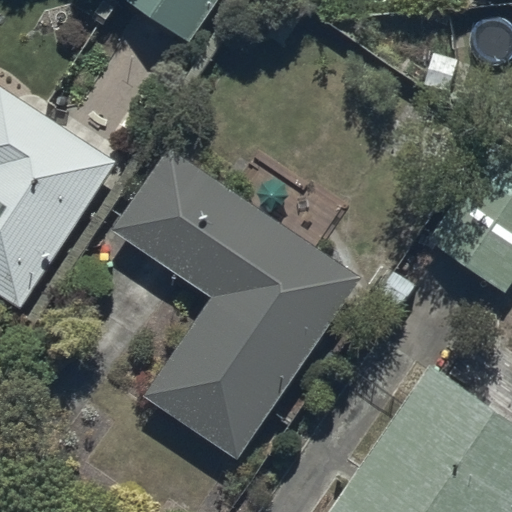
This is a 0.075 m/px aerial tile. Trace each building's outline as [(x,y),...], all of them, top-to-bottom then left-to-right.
[(203,60),(242,0),(140,0),(132,13),(203,60)] [(0,309),(25,325),(119,176),(2,100),(0,102),(0,309)] [(511,178),(491,164),(430,252),(508,305),(511,298),(511,178)] [(363,292),(170,165),(115,248),(213,313),(147,412),(242,474),(363,292)] [(511,511),(511,437),(433,382),(341,511),(511,511)]
